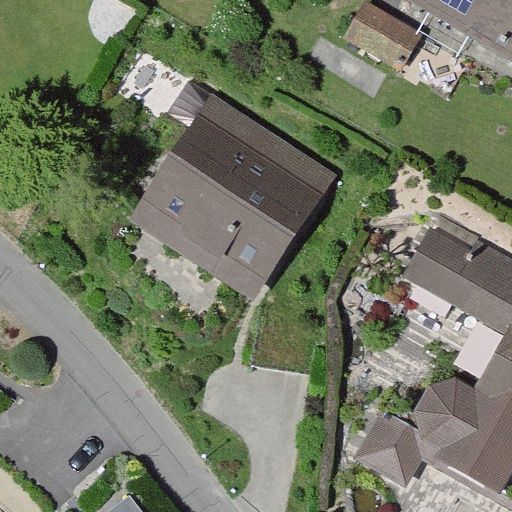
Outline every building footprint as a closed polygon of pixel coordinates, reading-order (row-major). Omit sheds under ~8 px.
[(511,0),(411,0),(511,55),(511,0)] [(423,37),(365,6),(350,34),(408,65),(423,37)] [(328,188),(221,118),(149,227),(256,297),(328,188)] [(511,511),(511,275),(444,237),(418,282),(511,335),(511,355),(479,414),(447,396),(428,431),(401,416),(373,467),(416,491),(428,469),(504,511),(511,511)] [(144,511),(133,495),(106,511),(144,511)]
